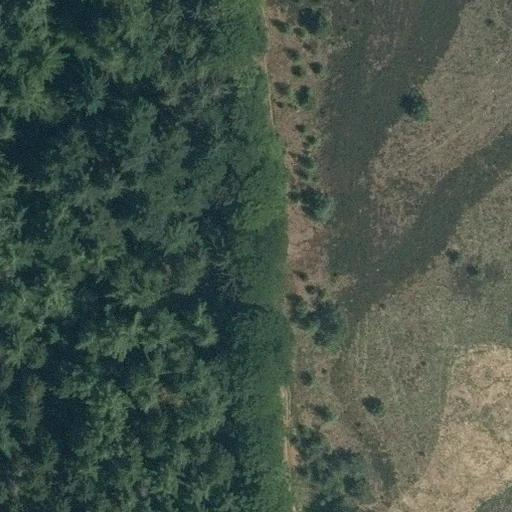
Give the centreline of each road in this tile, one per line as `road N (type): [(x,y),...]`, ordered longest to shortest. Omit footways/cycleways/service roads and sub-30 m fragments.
road 1 (track): [(296,511),(254,0)]
road 2 (track): [(0,193),(266,166)]
